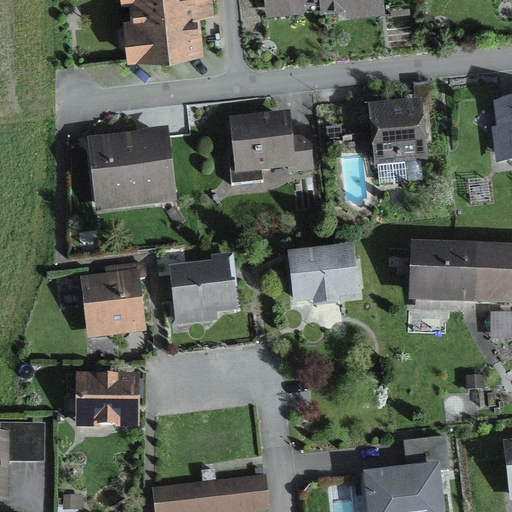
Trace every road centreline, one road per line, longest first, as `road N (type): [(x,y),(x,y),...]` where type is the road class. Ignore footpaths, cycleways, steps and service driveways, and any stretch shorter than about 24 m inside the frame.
road 1 (residential): [(511,56),(224,74)]
road 2 (residential): [(289,511),(267,374),(165,382)]
road 3 (residential): [(224,74),(56,89)]
